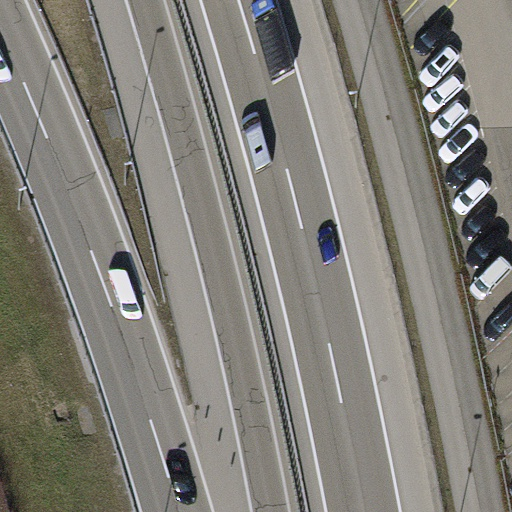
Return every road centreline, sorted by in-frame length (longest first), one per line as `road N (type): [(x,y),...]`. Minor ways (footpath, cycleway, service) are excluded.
road 1 (motorway): [(129,0),(193,224),(254,511)]
road 2 (motorway): [(363,511),(301,210),(242,0)]
road 3 (motorway): [(0,27),(94,255),(177,511)]
